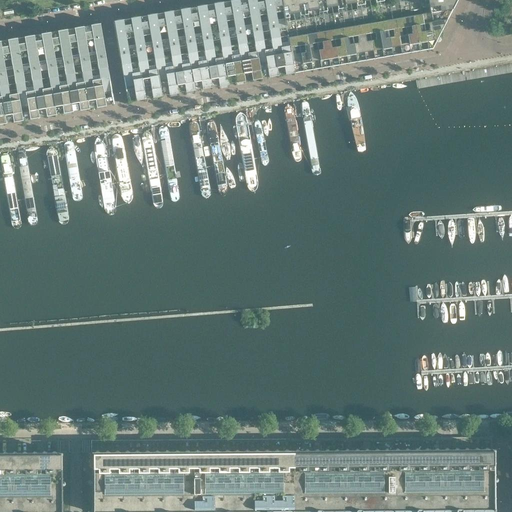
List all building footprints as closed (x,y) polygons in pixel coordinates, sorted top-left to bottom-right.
[(238,46),(230,0),(213,3),(221,49),(238,46)] [(254,43),(246,0),(230,0),(238,46),(254,43)] [(271,40),(263,0),(246,0),(254,43),(271,40)] [(288,37),(281,0),(263,0),(271,40),(288,37)] [(307,34),(300,0),(281,0),(288,37),(305,34),(307,34)] [(326,31),(320,0),(300,0),(307,34),(323,31),(326,31)] [(345,27),(339,0),(320,0),(326,31),(341,28),(345,27)] [(363,24),(359,0),(339,0),(345,27),(359,25),(363,24)] [(382,21),(378,0),(359,0),(363,24),(376,22),(382,21)] [(401,18),(398,0),(378,0),(382,21),(394,19),(401,18)] [(420,14),(417,0),(398,0),(401,18),(412,16),(420,14)] [(430,13),(427,0),(417,0),(420,14),(430,13)] [(446,20),(455,0),(427,0),(430,13),(431,22),(446,20)] [(221,49),(213,3),(196,6),(204,52),(221,49)] [(204,52),(196,6),(180,9),(188,55),(204,52)] [(188,55),(180,9),(163,12),(171,58),(188,55)] [(171,58),(163,12),(147,15),(155,61),(171,58)] [(431,48),(446,20),(431,22),(430,13),(420,14),(412,16),(418,51),(431,48)] [(155,61),(147,15),(130,18),(138,64),(155,61)] [(412,16),(401,18),(394,19),(401,54),(418,51),(412,16)] [(138,64),(130,18),(113,21),(121,67),(138,64)] [(401,54),(394,19),(382,21),(376,22),(382,57),(401,54)] [(376,22),(363,24),(359,25),(365,60),(382,57),(376,22)] [(74,78),(83,77),(91,75),(99,74),(105,106),(114,104),(113,104),(99,23),(90,25),(83,26),(73,28),(66,29),(57,30),(57,31),(50,32),(40,33),(40,34),(33,35),(23,36),(23,37),(16,38),(7,39),(7,40),(0,40),(0,91),(8,90),(16,89),(24,87),(33,86),(41,84),(49,83),(58,81),(66,80),(74,78)] [(365,60),(359,25),(345,27),(341,28),(347,63),(365,60)] [(347,63),(341,28),(326,31),(323,31),(329,66),(347,63)] [(329,66),(323,31),(307,34),(305,34),(312,69),(329,66)] [(312,69),(305,34),(288,37),(294,73),(303,71),(312,69)] [(294,73),(288,37),(271,40),(277,76),(285,74),(294,73)] [(277,76),(271,40),(254,43),(260,79),(277,76)] [(260,79),(254,43),(238,46),(244,81),(260,79)] [(244,81),(238,46),(221,49),(227,84),(244,81)] [(227,84),(221,49),(204,52),(211,87),(227,84)] [(211,87),(204,52),(188,55),(194,90),(202,89),(211,87)] [(194,90),(188,55),(171,58),(177,93),(194,90)] [(177,93),(171,58),(155,61),(161,96),(177,93)] [(161,96),(155,61),(138,64),(144,99),(161,96)] [(144,99),(138,64),(121,67),(127,102),(144,99)] [(105,106),(99,74),(91,75),(96,107),(105,106)] [(96,107),(91,75),(83,77),(88,109),(96,107)] [(88,109),(83,77),(74,78),(80,110),(88,109)] [(80,110),(74,78),(66,80),(72,112),(80,110)] [(72,112),(66,80),(58,81),(63,113),(72,112)] [(63,113),(58,81),(49,83),(55,115),(63,113)] [(55,115),(49,83),(41,84),(47,116),(55,115)] [(47,116),(41,84),(33,86),(38,118),(47,116)] [(38,118),(33,86),(24,87),(30,119),(38,118)] [(30,119),(24,87),(16,89),(22,120),(30,119)] [(22,120),(16,89),(8,90),(13,122),(22,120)] [(13,122),(8,90),(0,91),(0,94),(5,123),(13,122)] [(358,95),(353,96),(347,99),(364,166),(370,167),(375,165),(361,99),(358,95)] [(300,113),(300,115),(311,160),(316,161),(321,158),(311,112),(310,110),(310,109),(309,107),(308,106),(307,104),(306,103),(305,102),(304,101),(303,100),(302,101),(301,103),(301,105),(300,107),(300,109),(300,111),(300,113)] [(310,106),(310,107),(326,174),(327,174),(328,175),(329,176),(330,176),(331,176),(332,176),(333,176),(334,175),(335,174),(335,173),(336,173),(336,172),(336,171),(336,170),(319,104),(319,103),(318,102),(317,101),(316,101),(315,101),(314,101),(313,101),(312,102),(311,102),(311,103),(310,103),(310,104),(310,105),(310,106)] [(284,118),(284,119),(292,168),(292,169),(293,170),(293,171),(294,172),(294,173),(295,174),(296,174),(297,175),(298,175),(299,175),(300,174),(301,174),(302,173),(302,172),(303,172),(303,171),(304,170),(304,168),(304,167),(304,166),(295,117),(295,115),(295,114),(294,112),(293,111),(293,110),(292,108),(291,107),(289,106),(288,105),(287,104),(286,105),(285,107),(285,108),(284,110),(284,111),(284,113),(284,114),(284,116),(284,118)] [(239,114),(239,115),(244,141),(244,142),(245,142),(246,143),(247,143),(248,143),(249,143),(250,143),(250,142),(251,142),(251,141),(251,140),(251,139),(246,113),(245,112),(244,111),(243,111),(242,111),(241,111),(240,111),(240,112),(239,113),(239,114)] [(255,123),(255,124),(262,161),(262,162),(263,163),(264,163),(265,164),(266,164),(267,164),(268,163),(269,163),(269,162),(269,161),(270,160),(262,122),(261,121),(261,120),(260,120),(259,119),(258,118),(257,118),(256,119),(256,120),(255,121),(255,122),(255,123)] [(191,123),(191,124),(199,169),(200,170),(201,171),(202,171),(203,171),(204,171),(205,170),(206,170),(206,169),(206,168),(207,168),(207,167),(198,122),(198,121),(197,120),(196,120),(195,119),(194,119),(193,120),(192,120),(192,121),(191,121),(191,122),(191,123)] [(160,135),(167,178),(168,178),(168,179),(169,179),(169,180),(170,180),(171,180),(172,180),(173,180),(173,179),(174,179),(175,178),(175,177),(176,176),(168,134),(168,133),(167,132),(167,131),(166,131),(165,130),(164,129),(163,129),(162,130),(161,131),(161,132),(160,132),(160,133),(160,134),(160,135)] [(143,138),(150,178),(151,179),(152,180),(153,180),(154,180),(155,180),(156,180),(157,180),(157,179),(158,179),(159,178),(159,177),(152,136),(152,135),(152,134),(151,134),(150,133),(150,132),(149,132),(148,131),(147,131),(146,132),(145,133),(145,134),(144,135),(144,136),(143,137),(143,138)] [(111,139),(111,140),(121,196),(122,197),(122,198),(123,199),(123,200),(124,200),(125,201),(126,202),(127,202),(128,203),(129,203),(130,202),(131,202),(131,201),(132,200),(132,199),(133,198),(133,197),(133,196),(133,195),(133,194),(123,138),(122,137),(122,136),(121,135),(120,135),(120,134),(119,133),(118,133),(117,133),(116,132),(115,133),(114,133),(113,134),(113,135),(112,136),(112,137),(111,138),(111,139)] [(64,145),(73,198),(73,199),(74,200),(75,201),(76,201),(77,201),(78,201),(79,201),(80,201),(81,200),(82,200),(82,199),(83,198),(83,197),(83,196),(74,143),(73,142),(72,141),(71,141),(70,141),(69,141),(68,141),(67,142),(66,142),(65,143),(64,144),(64,145)] [(100,170),(105,170),(105,168),(106,165),(106,163),(106,161),(106,159),(105,157),(105,154),(105,152),(104,150),(103,148),(102,146),(101,144),(100,142),(99,144),(99,146),(98,148),(98,150),(97,152),(97,154),(97,157),(97,159),(97,161),(98,163),(98,165),(99,168),(100,170)] [(49,156),(49,157),(56,200),(56,201),(57,201),(57,202),(58,203),(59,203),(60,204),(61,204),(62,204),(63,203),(64,203),(65,202),(65,201),(66,201),(66,200),(66,199),(59,156),(59,155),(59,154),(58,154),(57,153),(56,152),(55,152),(54,152),(53,152),(52,152),(51,153),(50,153),(50,154),(49,155),(49,156)] [(29,198),(25,162),(25,161),(24,160),(23,159),(22,159),(21,159),(20,159),(20,160),(19,160),(19,161),(18,162),(18,163),(22,199),(23,200),(24,201),(25,201),(26,201),(27,201),(28,200),(28,199),(29,198)] [(17,194),(13,167),(12,166),(12,165),(11,164),(10,163),(9,162),(9,161),(6,160),(5,162),(4,163),(4,164),(3,165),(3,166),(3,167),(3,169),(7,195),(7,197),(8,197),(9,198),(11,198),(12,198),(14,198),(16,197),(16,196),(17,195),(17,194)] [(482,448),(492,448),(491,436),(482,436),(482,448)] [(492,484),(492,474),(492,472),(492,462),(492,461),(492,450),(492,449),(489,449),(484,449),(479,449),(479,451),(474,451),(474,449),(469,449),(464,449),(459,449),(454,449),(449,449),(449,451),(444,451),(444,449),(439,449),(434,449),(429,449),(429,450),(424,450),(419,450),(419,451),(414,451),(414,450),(409,450),(409,449),(404,449),(404,450),(399,450),(399,451),(395,451),(395,450),(391,450),(392,510),(493,509),(493,508),(493,507),(492,507),(492,497),(492,496),(492,486),(492,484)] [(292,511),(291,451),(289,451),(289,450),(284,450),(284,451),(279,451),(279,452),(274,452),(274,451),(269,451),(269,450),(264,451),(259,451),(254,451),(249,451),(249,452),(244,452),(244,451),(239,451),(234,451),(229,451),(224,451),(219,451),(219,453),(214,453),(214,451),(209,451),(204,451),(199,451),(199,452),(194,452),(194,451),(192,451),(192,511),(292,511)] [(392,510),(391,450),(389,450),(389,451),(384,451),(384,450),(379,450),(374,450),(369,450),(369,451),(364,452),(364,450),(359,450),(354,450),(349,450),(344,450),(339,450),(339,452),(334,452),(334,450),(329,450),(324,451),(324,450),(319,450),(314,450),(309,450),(309,452),(304,452),(304,450),(299,451),(294,451),(291,451),(292,511),(392,510)] [(110,511),(192,511),(192,451),(189,451),(189,452),(184,452),(184,451),(179,451),(174,451),(169,451),(169,453),(164,453),(164,452),(159,452),(154,452),(149,452),(149,451),(144,451),(144,452),(139,452),(139,453),(134,453),(134,452),(129,452),(124,452),(119,452),(114,452),(109,452),(109,453),(104,453),(104,452),(99,452),(94,452),(95,452),(91,452),(91,454),(91,464),(91,465),(91,475),(91,477),(91,487),(91,489),(91,499),(91,500),(91,511),(110,511)] [(60,487),(60,477),(60,476),(60,466),(60,464),(60,454),(60,452),(56,452),(56,453),(51,453),(51,452),(46,452),(46,454),(41,454),(41,453),(36,453),(32,453),(27,453),(27,452),(22,452),(22,453),(16,453),(16,454),(12,454),(12,453),(7,453),(2,453),(0,452),(0,511),(60,511),(60,501),(60,499),(60,489),(60,487)]
